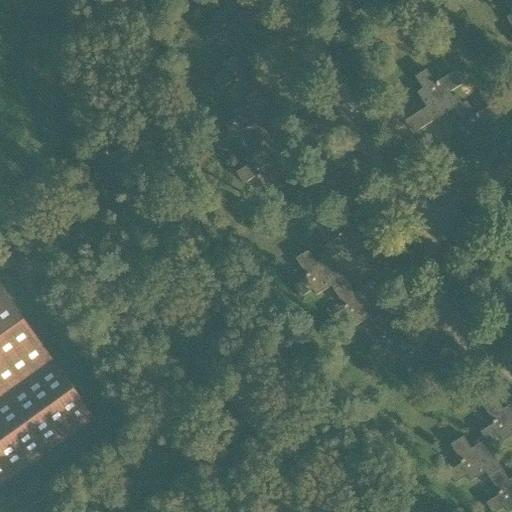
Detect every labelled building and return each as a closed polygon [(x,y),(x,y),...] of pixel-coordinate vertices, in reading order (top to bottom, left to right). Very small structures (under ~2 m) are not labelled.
[(234,51),(247,43),(240,31),(258,22),(252,12),(248,15),(238,0),(227,0),(224,2),(227,7),(211,17),(214,23),(202,30),(209,42),(224,35),(234,51)] [(335,18),(347,10),(350,16),(375,1),(374,0),(331,0),(332,2),(327,5),(335,18)] [(245,99),(259,90),(251,79),(256,76),(258,80),(268,73),(263,66),(262,67),(247,43),(234,51),(237,55),(222,65),(225,70),(213,78),(220,90),(234,81),(235,83),(245,99)] [(426,70),(415,78),(422,89),(417,93),(426,108),(422,110),(430,123),(454,108),(455,110),(462,105),(461,105),(456,96),(452,98),(449,93),(461,85),(453,72),(437,83),(437,82),(435,84),(426,70)] [(259,90),(245,99),(248,103),(233,113),(237,118),(225,126),(232,137),(245,129),(247,131),(257,147),(270,138),(263,127),(273,122),(281,117),(275,107),(271,110),(259,90)] [(462,105),(455,110),(462,121),(456,125),(466,140),(461,143),(469,156),(493,140),(502,137),(495,127),(492,130),(489,125),(501,117),(493,104),(476,114),(474,115),(466,102),(462,105)] [(404,121),(395,108),(384,115),(391,127),(386,131),(395,146),(390,149),(398,162),(418,149),(420,153),(430,147),(425,139),(424,140),(418,131),(430,123),(422,110),(406,120),(404,121)] [(270,138),(257,147),(259,151),(244,160),(248,166),(236,173),(243,185),(257,177),(258,179),(268,195),(281,187),(271,170),(277,167),(279,170),(289,164),(284,157),(283,157),(270,138)] [(340,211),(327,220),(338,236),(339,238),(325,247),(328,251),(332,258),(344,250),(348,256),(364,246),(367,251),(379,243),(364,219),(365,218),(360,211),(350,217),(353,221),(348,224),(340,211)] [(347,283),(332,258),(328,251),(319,257),(321,261),(316,264),(309,251),(295,259),(305,276),(307,278),(293,286),(301,298),(313,290),(316,296),(331,287),(334,291),(347,283)] [(0,483),(94,415),(0,280),(0,483)] [(347,283),(334,291),(343,307),(345,309),(331,317),(338,329),(351,321),(354,327),(369,318),(372,322),(385,314),(373,294),(376,292),(370,282),(362,287),(363,289),(354,295),(347,283)] [(407,349),(410,353),(422,345),(407,321),(409,320),(404,312),(394,319),(397,322),(392,325),(385,314),(372,322),(382,340),(369,349),(376,360),(388,352),(392,358),(407,349)] [(446,379),(449,384),(460,376),(448,357),(452,354),(446,344),(438,349),(439,351),(430,356),(422,345),(410,353),(419,369),(420,371),(407,380),(414,391),(426,384),(430,389),(446,379)] [(494,424),(480,433),(483,437),(484,437),(487,444),(499,437),(503,442),(511,436),(511,399),(505,403),(507,407),(503,410),(495,397),(482,405),(493,422),(492,422),(494,424)] [(461,463),(447,472),(455,484),(466,477),(471,484),(484,475),(487,479),(501,469),(486,445),(487,444),(484,437),(483,437),(474,443),(476,447),(472,450),(464,438),(451,446),(461,462),(461,463)] [(511,511),(511,478),(508,481),(501,469),(487,479),(497,495),(498,497),(485,506),(488,511),(500,511),(504,510),(505,511),(511,511)]
